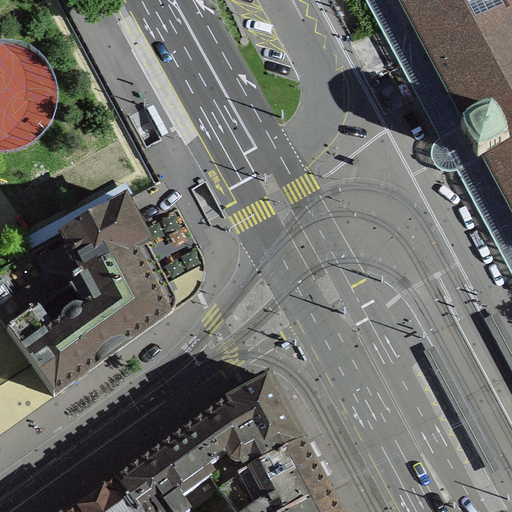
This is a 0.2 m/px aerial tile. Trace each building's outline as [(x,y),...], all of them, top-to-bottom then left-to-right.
[(511,0),(394,0),(443,95),(458,124),(469,144),(474,154),(507,217),(511,227),(511,0)] [(14,298),(0,277),(0,317),(10,331),(148,245),(149,245),(126,202),(61,237),(65,245),(37,260),(45,275),(14,298)] [(176,299),(175,295),(148,245),(10,331),(55,395),(167,316),(167,315),(170,313),(173,310),(175,307),(176,303),(176,299)] [(116,481),(138,511),(191,511),(208,501),(215,511),(340,511),(268,378),(224,401),(225,403),(210,414),(116,481)] [(138,511),(116,481),(73,511),(138,511)]
